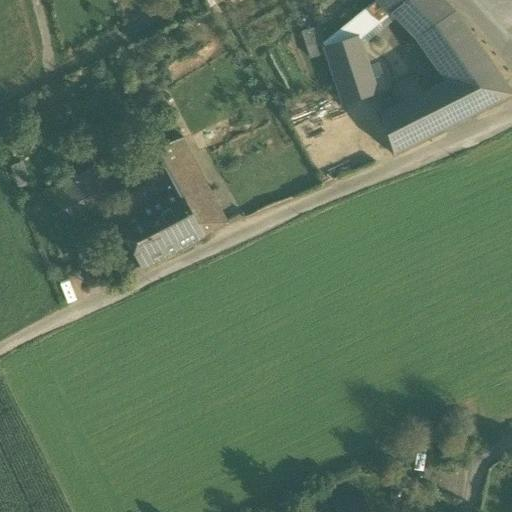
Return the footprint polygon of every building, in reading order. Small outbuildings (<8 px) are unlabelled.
[(204,0),(208,9),(218,3),(223,0),(204,0)] [(385,19),(390,15),(378,0),(373,5),(385,19)] [(377,0),(378,0),(390,15),(391,14),(395,18),(397,17),(391,11),(404,0),(377,0)] [(445,81),(441,83),(460,122),(511,95),(511,92),(454,11),(443,0),(404,0),(391,11),(397,17),(395,18),(416,39),(445,81)] [(373,5),(352,22),(363,36),(385,19),(373,5)] [(361,45),(395,18),(391,14),(390,15),(385,19),(363,36),(359,39),(361,45)] [(352,22),(324,45),(327,54),(343,101),(375,92),(373,85),(362,51),(361,45),(359,39),(363,36),(352,22)] [(311,59),(327,54),(324,45),(319,26),(303,31),(311,59)] [(374,47),(362,51),(373,85),(385,81),(374,47)] [(447,128),(460,122),(441,83),(428,90),(447,128)] [(394,155),(447,128),(428,90),(382,113),(380,113),(394,155)] [(156,149),(167,170),(193,157),(184,138),(156,149)] [(167,170),(156,149),(155,146),(139,154),(159,194),(175,185),(167,170)] [(225,224),(193,157),(167,170),(175,185),(178,191),(203,236),(225,224)] [(22,162),(10,167),(18,189),(30,184),(22,162)] [(90,192),(101,186),(92,169),(50,191),(61,211),(68,207),(73,215),(96,204),(90,192)] [(152,197),(155,202),(178,191),(175,185),(159,194),(152,197)] [(96,204),(98,209),(110,203),(101,186),(90,192),(96,204)] [(151,205),(152,206),(168,240),(173,238),(178,249),(203,236),(178,191),(155,202),(151,205)] [(143,266),(178,249),(173,238),(168,240),(152,206),(121,221),(143,266)] [(338,511),(369,511),(360,493),(335,504),(338,511)]
